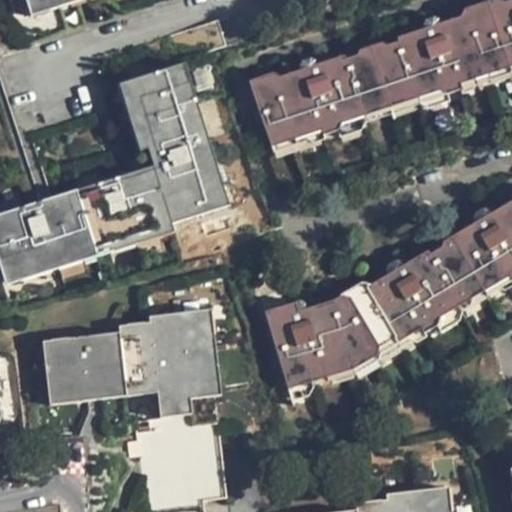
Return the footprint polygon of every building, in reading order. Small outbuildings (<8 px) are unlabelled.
[(511,1),(493,8),(491,6),(490,3),(476,7),(478,14),(444,24),(442,21),(436,17),(429,19),(427,21),(424,27),(426,30),(398,39),(400,44),(347,61),(345,56),(321,65),(319,61),(310,58),(304,61),(303,64),(304,70),(269,81),(266,75),(251,80),(271,142),(283,139),(391,103),(483,73),(504,66),(511,63),(511,1)] [(218,21),(163,38),(170,63),(226,45),(218,21)] [(0,261),(5,275),(159,226),(173,222),(170,215),(172,213),(223,197),(225,195),(184,63),(129,81),(156,167),(0,215),(0,261)] [(391,103),(397,122),(492,92),(510,86),(504,66),(483,73),(391,103)] [(367,133),(397,122),(391,103),(283,139),(271,142),(277,162),(367,133)] [(393,273),(384,280),(366,292),(363,287),(347,297),(350,303),(341,309),(337,303),(312,311),(310,306),(303,302),(268,312),(291,390),(307,386),(316,377),(355,366),(397,339),(399,343),(410,336),(412,327),(421,322),(425,326),(459,303),(460,302),(456,294),(464,288),(472,289),(483,282),(485,286),(494,280),(496,272),(505,266),(508,270),(511,269),(511,268),(511,197),(511,198),(510,195),(488,209),(484,204),(479,204),(474,207),(470,216),(474,218),(451,233),(453,237),(433,250),(430,247),(409,263),(405,260),(399,259),(395,262),(392,270),(393,273)] [(372,280),(363,287),(366,292),(384,280),(372,280)] [(347,297),(337,303),(341,309),(350,303),(347,297)] [(119,323),(119,329),(124,372),(125,381),(126,389),(126,395),(130,394),(155,391),(160,392),(161,400),(171,398),(178,398),(188,396),(192,396),(203,394),(215,393),(223,392),(219,356),(212,306),(204,306),(148,313),(149,320),(119,323)] [(50,404),(126,395),(126,389),(125,381),(124,372),(119,329),(42,340),(50,404)] [(195,411),(192,396),(188,396),(178,398),(171,398),(161,400),(164,415),(195,411)] [(141,449),(148,511),(208,511),(208,500),(229,498),(228,480),(221,412),(139,421),(141,449)] [(448,484),(438,486),(441,510),(452,508),(448,484)] [(441,510),(438,486),(387,491),(388,499),(357,503),(357,507),(313,511),(452,511),(452,508),(441,510)]
